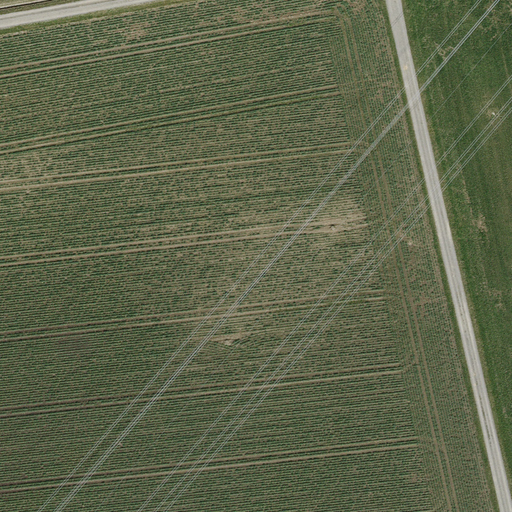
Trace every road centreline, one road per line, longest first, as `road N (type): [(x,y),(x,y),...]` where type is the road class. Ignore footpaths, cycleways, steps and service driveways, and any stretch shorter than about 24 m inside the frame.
road 1 (track): [(510,511),(397,0)]
road 2 (track): [(0,20),(120,0)]
